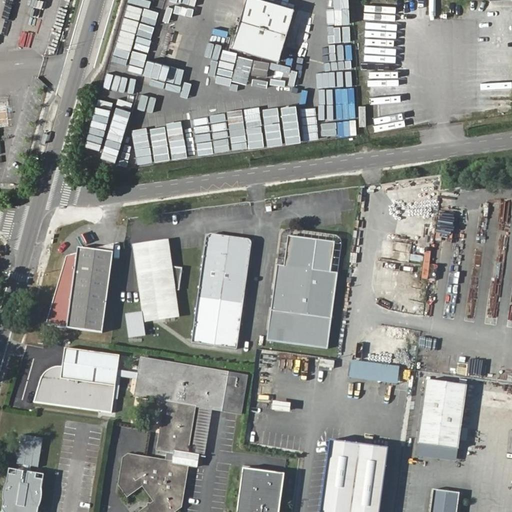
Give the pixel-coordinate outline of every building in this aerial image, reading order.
[(167,0),(166,3),(183,8),(185,0),(167,0)] [(270,0),(247,0),(234,46),(281,60),(298,9),(270,0)] [(162,22),(180,25),(182,10),(164,8),(162,22)] [(137,36),(135,44),(144,46),(149,25),(129,20),(125,32),(137,36)] [(366,105),(358,105),(357,126),(366,126),(366,105)] [(355,115),(343,114),(342,132),(354,133),(355,115)] [(202,240),(188,343),(234,349),(247,246),(243,238),(208,233),(202,240)] [(264,339),(282,342),(297,237),(286,235),(282,265),(274,264),(264,339)] [(297,237),(282,342),(326,349),(338,275),(328,273),(333,243),(297,237)] [(135,256),(143,320),(156,321),(159,317),(164,322),(178,317),(171,291),(181,291),(183,269),(165,265),(162,256),(165,250),(165,249),(161,243),(159,242),(155,241),(143,242),(137,250),(135,256)] [(61,257),(42,325),(98,333),(111,244),(91,242),(61,257)] [(137,319),(128,321),(130,334),(140,333),(137,319)] [(41,334),(33,333),(32,343),(40,344),(41,334)] [(113,413),(121,356),(66,349),(63,367),(59,367),(57,367),(54,368),(52,368),(45,373),(44,375),(42,377),(35,402),(113,413)] [(166,459),(130,454),(122,459),(118,486),(127,497),(144,487),(155,502),(141,511),(176,511),(183,507),(190,465),(175,462),(176,455),(189,457),(198,406),(224,410),(230,371),(141,357),(135,397),(167,401),(158,452),(168,453),(166,459)] [(399,367),(350,360),(348,378),(397,384),(399,367)] [(467,386),(426,380),(417,443),(458,449),(467,386)] [(473,381),(470,395),(485,398),(488,384),(473,381)] [(21,435),(17,464),(39,467),(43,438),(21,435)] [(330,439),(319,511),(381,511),(390,448),(330,439)] [(457,461),(458,449),(417,443),(416,455),(457,461)] [(492,452),(491,463),(505,465),(506,453),(492,452)] [(280,511),(286,473),(244,468),(238,511),(280,511)] [(2,508),(5,511),(39,511),(44,481),(37,481),(37,476),(16,472),(15,477),(6,476),(2,508)] [(457,511),(460,492),(434,488),(430,511),(457,511)]
